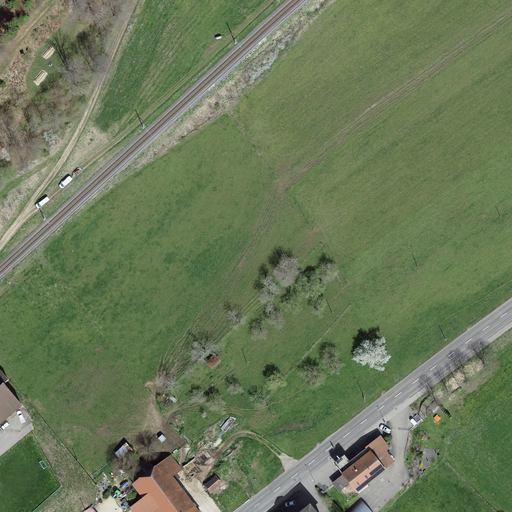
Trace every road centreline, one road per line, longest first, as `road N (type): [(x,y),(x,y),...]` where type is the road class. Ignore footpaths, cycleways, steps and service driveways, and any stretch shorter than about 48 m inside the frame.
road 1 (primary): [(250,511),(511,312)]
road 2 (track): [(140,0),(77,137),(0,251)]
